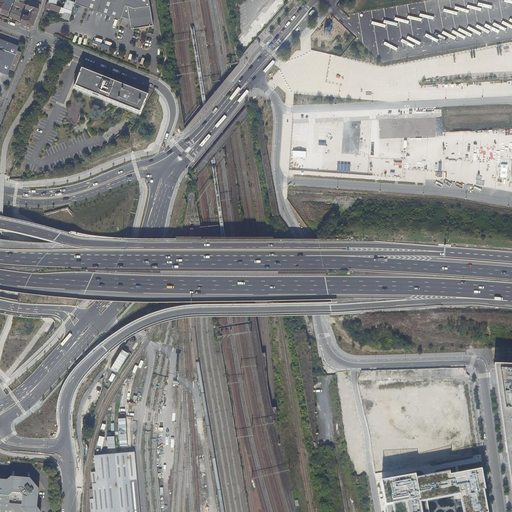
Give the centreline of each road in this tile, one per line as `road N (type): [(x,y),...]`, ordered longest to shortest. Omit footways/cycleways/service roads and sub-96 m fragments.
road 1 (motorway): [(65,446),(64,405),(77,376),(121,335),(154,318),(211,308),(511,302)]
road 2 (motorway): [(0,276),(511,292)]
road 3 (residential): [(502,511),(481,367),(333,360),(277,180)]
road 4 (motorway): [(444,251),(99,244),(0,223)]
road 5 (motorway): [(321,260),(0,256)]
road 6 (unclassified): [(277,180),(511,201)]
road 7 (unclassified): [(511,99),(279,109)]
road 8 (residential): [(36,37),(166,90),(173,117),(155,160)]
road 9 (motorway): [(511,273),(321,260)]
road 10 (track): [(132,334),(115,334),(79,391),(79,453),(69,491)]
road 11 (primary): [(105,318),(143,267),(180,168)]
road 12 (primary): [(160,172),(133,264),(88,318)]
road 13 (primary): [(0,197),(66,201),(160,172)]
road 14 (primary): [(155,160),(67,191),(10,190)]
road 15 (primary): [(0,422),(36,395),(105,318)]
road 16 (motorway): [(444,251),(321,260)]
